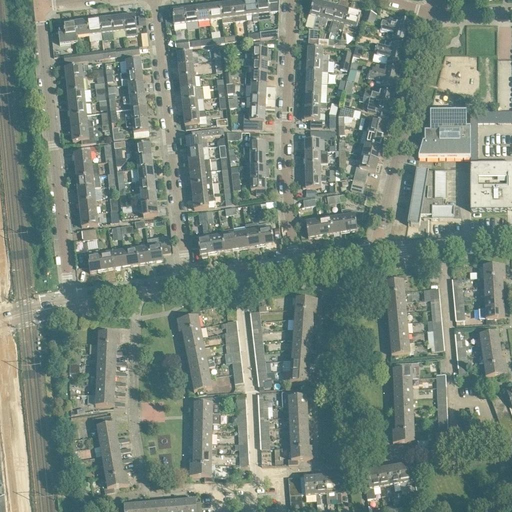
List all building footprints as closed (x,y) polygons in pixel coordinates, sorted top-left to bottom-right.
[(265,0),(260,1),(256,1),(257,16),(279,13),(279,0),(278,0),(279,0),(269,2),(268,0),(265,0)] [(256,1),(244,3),(246,17),(252,17),(253,23),(258,23),(258,22),(257,16),(256,1)] [(314,2),(310,16),(316,18),(312,31),(320,31),(320,26),(321,22),(326,3),(324,3),(324,5),(314,2)] [(246,22),(246,17),(244,3),(232,4),(234,24),(246,22)] [(326,3),(321,22),(320,26),(325,28),(327,21),(333,23),(336,8),(328,6),(328,4),(326,3)] [(232,4),(220,6),(222,20),(222,26),(234,24),(232,4)] [(209,7),(210,20),(210,22),(222,20),(220,6),(209,7)] [(210,22),(210,20),(209,7),(196,9),(198,23),(210,22)] [(333,23),(331,27),(338,28),(337,31),(343,33),(348,12),(345,11),(344,8),(339,7),(338,9),(336,8),(333,23)] [(173,20),(166,21),(166,27),(186,25),(184,10),(180,11),(179,8),(172,9),(172,12),(173,20)] [(198,23),(196,9),(184,10),(186,25),(198,23)] [(360,13),(355,11),(353,13),(348,12),(343,33),(345,26),(357,29),(361,15),(360,15),(360,13)] [(373,26),(373,25),(376,16),(365,13),(362,25),(373,26)] [(125,38),(128,38),(137,36),(137,31),(135,16),(123,18),(125,38)] [(123,18),(111,19),(114,39),(125,38),(123,18)] [(114,39),(111,19),(99,21),(101,35),(113,34),(114,39)] [(399,19),(394,20),(393,20),(392,20),(390,19),(390,20),(389,24),(379,21),(377,26),(378,27),(381,27),(410,34),(413,24),(398,21),(398,20),(399,20),(399,19)] [(99,21),(88,22),(89,37),(90,43),(102,42),(101,35),(99,21)] [(78,44),(77,38),(76,24),(71,24),(70,22),(65,23),(64,25),(63,25),(64,31),(58,32),(60,47),(78,44)] [(88,22),(76,24),(77,38),(89,37),(88,22)] [(378,27),(377,26),(375,26),(374,31),(380,32),(387,34),(386,39),(407,44),(410,34),(381,27),(378,27)] [(260,34),(260,41),(278,38),(278,37),(277,32),(265,34),(265,33),(260,34)] [(224,39),(225,45),(237,44),(236,37),(224,39)] [(213,40),(214,47),(225,45),(224,39),(213,40)] [(189,50),(188,41),(176,43),(176,51),(189,50)] [(271,58),(271,51),(268,51),(264,51),(264,43),(252,45),(252,50),(253,50),(253,56),(245,56),(245,62),(267,63),(268,58),(271,58)] [(385,43),(384,48),(377,46),(368,43),(367,49),(404,58),(407,48),(392,44),(385,43)] [(353,57),(352,59),(357,60),(359,61),(359,60),(360,60),(363,48),(356,46),(355,49),(353,57)] [(229,61),(230,61),(229,54),(234,54),(233,47),(222,48),(224,62),(229,61)] [(128,58),(140,56),(139,48),(127,50),(128,58)] [(322,50),(318,50),(308,49),(307,62),(329,63),(329,57),(322,57),(322,50)] [(367,49),(375,51),(372,63),(385,66),(385,64),(402,68),(404,58),(367,49)] [(128,58),(127,50),(115,51),(116,59),(128,58)] [(103,61),(116,59),(115,51),(103,53),(103,61)] [(345,52),(342,64),(343,64),(348,65),(351,54),(345,52)] [(103,53),(91,54),(92,62),(103,61),(103,53)] [(79,55),(80,64),(92,62),(91,54),(79,55)] [(198,65),(197,59),(192,59),(192,54),(177,55),(178,67),(198,65)] [(65,65),(80,64),(79,55),(64,57),(65,65)] [(126,63),(119,63),(121,75),(120,75),(120,76),(142,73),(141,61),(131,62),(126,63)] [(267,63),(245,62),(245,68),(252,68),(252,74),(267,75),(267,63)] [(307,73),(328,74),(329,63),(307,62),(307,73)] [(178,67),(180,79),(194,78),(193,66),(198,66),(198,65),(178,67)] [(370,70),(369,75),(398,82),(401,72),(391,70),(386,68),(376,66),(375,71),(370,70)] [(66,82),(82,80),(89,80),(87,67),(65,69),(66,82)] [(97,79),(104,78),(103,70),(96,71),(97,79)] [(356,72),(355,72),(350,70),(349,74),(347,82),(354,84),(357,72),(356,72)] [(129,87),(143,85),(142,73),(120,76),(121,82),(128,81),(129,87)] [(328,74),(307,73),(306,85),(321,86),(321,74),(328,75),(328,74)] [(246,74),(245,86),(266,87),(267,75),(252,74),(246,74)] [(369,75),(368,80),(376,82),(375,87),(380,88),(386,90),(396,92),(398,82),(369,75)] [(180,79),(181,91),(196,89),(194,78),(180,79)] [(68,94),(82,93),(84,92),(82,80),(66,82),(68,94)] [(345,88),(344,94),(351,96),(354,84),(347,83),(346,83),(345,88)] [(143,85),(129,87),(130,98),(123,99),(123,100),(145,97),(143,85)] [(233,85),(226,86),(227,96),(235,95),(235,85),(233,85)] [(306,98),(320,98),(321,86),(306,85),(306,98)] [(266,87),(245,86),(251,86),(251,99),(266,99),(266,87)] [(181,91),(182,103),(203,101),(205,101),(203,89),(196,89),(181,91)] [(105,90),(96,91),(96,98),(92,98),(92,103),(99,103),(106,102),(105,90)] [(84,92),(82,93),(68,94),(69,106),(85,105),(84,92)] [(363,99),(392,106),(393,102),(395,103),(396,98),(394,97),(395,96),(380,92),(379,96),(365,93),(363,99)] [(145,97),(123,100),(124,106),(131,105),(131,111),(146,109),(145,97)] [(320,98),(306,98),(303,97),(302,105),(305,105),(305,110),(320,110),(326,111),(327,105),(320,105),(320,98)] [(244,110),(265,111),(266,99),(251,99),(250,110),(244,110)] [(363,99),(362,105),(368,106),(367,113),(374,114),(375,112),(380,113),(390,115),(392,106),(363,99)] [(228,101),(229,110),(229,111),(236,109),(238,110),(237,100),(234,100),(228,101)] [(203,101),(182,103),(184,115),(204,113),(203,101)] [(99,103),(100,113),(107,112),(106,102),(99,103)] [(85,105),(69,106),(70,118),(86,117),(85,105)] [(146,109),(131,111),(132,116),(125,117),(126,124),(147,121),(146,109)] [(344,128),(344,119),(347,119),(353,120),(355,112),(341,109),(339,118),(339,128),(344,128)] [(265,111),(244,110),(243,122),(265,123),(265,111)] [(322,131),(323,123),(319,122),(320,110),(305,110),(305,114),(302,113),(302,122),(311,122),(310,130),(322,131)] [(184,115),(185,127),(200,126),(199,119),(206,118),(205,113),(204,113),(184,115)] [(470,159),(470,171),(471,213),(511,212),(511,166),(478,166),(478,125),(511,125),(511,113),(480,114),(470,114),(470,128),(470,159)] [(470,128),(466,128),(466,114),(430,114),(430,133),(425,132),(425,143),(423,143),(419,160),(470,159),(470,128)] [(93,129),(93,128),(93,122),(87,123),(86,117),(70,118),(71,131),(93,129)] [(360,125),(359,131),(362,132),(367,134),(384,138),(387,125),(378,123),(371,121),(365,120),(364,125),(360,125)] [(133,123),(126,124),(127,129),(133,128),(134,135),(149,133),(147,121),(133,123)] [(93,129),(71,131),(73,143),(81,142),(82,147),(81,147),(96,146),(96,145),(95,145),(93,129)] [(114,129),(112,130),(114,142),(125,141),(124,133),(119,134),(118,129),(114,129)] [(201,138),(224,136),(223,130),(201,132),(191,134),(192,139),(186,139),(186,140),(183,140),(184,147),(187,147),(188,152),(208,149),(207,149),(207,144),(202,145),(201,138)] [(322,133),(311,133),(311,142),(315,141),(320,141),(323,141),(322,133)] [(384,138),(367,134),(364,146),(381,150),(384,138)] [(227,135),(228,143),(242,143),(242,135),(227,135)] [(249,156),(250,156),(265,155),(265,151),(268,151),(268,143),(260,143),(260,135),(250,135),(250,150),(244,150),(244,156),(249,156)] [(305,142),(305,154),(320,153),(320,141),(315,141),(311,142),(305,142)] [(150,145),(137,147),(135,147),(136,153),(131,153),(131,160),(136,159),(152,157),(150,145)] [(111,146),(104,147),(106,164),(109,164),(113,164),(111,146)] [(357,156),(362,157),(379,162),(381,150),(364,146),(362,157),(357,156)] [(79,150),(80,154),(74,155),(75,168),(98,165),(92,165),(90,153),(91,153),(90,149),(79,150)] [(208,149),(188,152),(189,163),(209,161),(208,149)] [(320,153),(305,154),(305,166),(320,166),(328,165),(327,153),(324,153),(320,153)] [(265,155),(250,156),(250,168),(265,167),(265,155)] [(357,156),(355,162),(360,163),(359,169),(368,172),(376,173),(379,162),(362,157),(357,156)] [(152,157),(136,159),(138,171),(153,169),(152,157)] [(126,160),(116,161),(117,169),(122,168),(127,164),(126,160)] [(209,161),(189,163),(190,175),(211,173),(210,167),(210,161),(209,161)] [(98,177),(100,177),(98,165),(75,168),(77,180),(98,178),(98,177)] [(320,166),(305,166),(306,178),(321,178),(320,166)] [(266,180),(266,175),(269,175),(268,167),(265,167),(250,168),(251,180),(266,180)] [(153,169),(138,171),(139,183),(135,183),(135,184),(141,183),(154,181),(154,177),(157,177),(156,169),(153,169)] [(356,169),(355,175),(367,178),(368,172),(359,169),(356,169)] [(417,171),(408,227),(409,227),(409,226),(411,226),(411,227),(419,228),(421,219),(432,219),(432,221),(431,221),(461,222),(461,221),(453,221),(453,219),(454,219),(454,210),(443,210),(443,203),(445,203),(445,204),(446,204),(446,176),(445,176),(443,176),(435,176),(428,175),(428,173),(420,171),(420,172),(418,172),(418,171),(417,171)] [(212,184),(211,173),(190,175),(192,187),(212,184)] [(355,175),(354,181),(365,184),(367,178),(355,175)] [(78,192),(94,190),(101,190),(101,189),(100,190),(98,178),(77,180),(78,192)] [(303,190),(321,190),(321,183),(325,183),(325,178),(321,178),(306,178),(306,182),(303,182),(303,190)] [(256,197),(266,197),(266,180),(251,180),(251,192),(256,192),(256,197)] [(154,181),(141,183),(135,184),(135,189),(140,189),(141,195),(156,193),(154,181)] [(239,181),(232,182),(233,193),(240,192),(239,181)] [(354,181),(353,182),(352,187),(364,189),(365,184),(354,181)] [(212,184),(192,187),(193,199),(214,197),(212,184)] [(101,190),(94,190),(78,192),(79,204),(96,202),(102,202),(101,190)] [(157,205),(156,193),(141,195),(142,207),(157,205)] [(214,203),(214,197),(193,199),(194,211),(209,210),(208,204),(214,203)] [(339,197),(327,199),(328,205),(336,204),(336,205),(340,205),(340,204),(339,197)] [(306,199),(302,199),(304,210),(316,208),(314,198),(306,199)] [(366,199),(364,208),(372,210),(374,201),(366,199)] [(117,200),(110,201),(111,213),(118,213),(117,200)] [(79,204),(80,217),(97,215),(96,202),(79,204)] [(131,214),(142,212),(143,219),(158,217),(157,205),(142,207),(131,208),(131,214)] [(342,218),(345,234),(357,232),(356,222),(362,221),(363,215),(349,211),(341,212),(342,218)] [(206,214),(208,226),(214,225),(212,213),(206,214)] [(206,214),(198,215),(200,226),(202,226),(204,235),(209,234),(208,226),(206,214)] [(80,217),(82,229),(98,227),(97,215),(80,217)] [(342,218),(330,220),(333,236),(345,234),(342,218)] [(318,222),(320,238),(333,236),(330,220),(318,222)] [(318,222),(306,223),(308,240),(320,238),(318,222)] [(136,231),(145,230),(144,223),(135,224),(136,231)] [(257,225),(245,227),(246,233),(249,249),(261,248),(258,231),(257,225)] [(121,239),(120,229),(112,230),(114,240),(121,239)] [(258,231),(261,248),(274,246),(271,229),(258,231)] [(234,231),(221,233),(222,237),(224,253),(237,251),(234,235),(234,231)] [(97,237),(96,232),(82,233),(83,243),(97,241),(97,237)] [(237,251),(249,249),(246,233),(234,235),(237,251)] [(198,238),(190,240),(190,241),(192,251),(199,250),(200,257),(212,255),(209,234),(204,235),(205,239),(198,240),(198,238)] [(209,234),(212,255),(224,253),(222,237),(210,238),(209,234)] [(160,239),(147,241),(148,248),(151,265),(163,263),(163,257),(161,246),(160,242),(160,239)] [(160,241),(160,242),(161,246),(163,257),(171,255),(169,245),(167,245),(166,241),(160,241)] [(150,265),(148,248),(136,250),(138,267),(150,265)] [(99,250),(88,252),(88,258),(87,258),(90,274),(102,273),(99,256),(99,250)] [(138,267),(136,250),(124,252),(126,269),(138,267)] [(126,269),(124,252),(112,254),(114,271),(126,269)] [(112,254),(100,256),(99,256),(102,273),(114,271),(112,254)] [(489,263),(480,263),(480,270),(478,270),(479,274),(478,274),(477,274),(470,274),(470,281),(478,280),(483,280),(502,279),(502,280),(505,279),(505,267),(490,268),(489,263)] [(397,283),(382,284),(383,293),(383,297),(386,296),(405,294),(404,291),(404,289),(403,282),(406,282),(406,277),(396,278),(397,283)] [(502,279),(483,280),(484,290),(503,289),(502,280),(502,279)] [(503,300),(503,289),(484,290),(485,301),(503,300)] [(439,291),(430,292),(430,299),(435,299),(440,298),(439,291)] [(317,314),(317,301),(302,300),(303,295),(293,294),(293,300),(296,300),(295,312),(314,314),(317,314)] [(405,294),(386,296),(387,306),(405,305),(412,304),(412,300),(405,301),(405,294)] [(504,310),(503,300),(485,301),(485,311),(504,310)] [(463,302),(454,302),(455,310),(459,309),(464,309),(463,302)] [(435,305),(431,305),(431,312),(441,312),(440,304),(435,305)] [(406,315),(405,305),(387,306),(388,316),(406,315)] [(456,323),(465,322),(464,309),(459,309),(460,315),(455,316),(456,323)] [(479,311),(480,321),(486,321),(504,320),(504,310),(479,311)] [(192,319),(177,322),(179,334),(182,334),(201,330),(198,318),(201,318),(200,312),(191,314),(192,319)] [(295,312),(294,322),(313,323),(314,314),(295,312)] [(388,316),(389,327),(407,325),(406,315),(388,316)] [(441,319),(437,319),(437,325),(433,326),(433,333),(442,332),(441,319)] [(294,322),(294,332),(312,333),(313,323),(294,322)] [(408,335),(407,325),(389,327),(390,337),(408,335)] [(90,346),(90,352),(116,353),(117,347),(119,347),(120,335),(105,334),(105,329),(96,329),(95,334),(101,335),(101,341),(98,341),(98,347),(90,346)] [(201,330),(182,334),(184,344),(203,340),(201,330)] [(239,339),(238,330),(226,331),(226,335),(225,335),(225,341),(239,339)] [(311,344),(312,333),(294,332),(293,343),(311,344)] [(439,340),(443,339),(442,332),(433,333),(434,343),(434,346),(439,346),(439,340)] [(476,337),(476,340),(480,340),(481,347),(499,344),(498,334),(476,337)] [(413,345),(413,341),(409,341),(408,335),(390,337),(391,347),(413,345)] [(465,349),(468,348),(468,344),(465,342),(460,342),(460,336),(455,337),(456,350),(465,349)] [(239,339),(225,341),(220,343),(220,347),(226,345),(227,350),(240,348),(239,339)] [(444,353),(443,339),(439,340),(439,346),(434,346),(435,349),(435,353),(444,353)] [(184,344),(186,355),(205,351),(203,340),(184,344)] [(311,354),(311,344),(293,343),(292,353),(311,354)] [(481,347),(482,357),(501,354),(499,344),(481,347)] [(409,356),(409,357),(414,356),(414,352),(413,345),(391,347),(391,357),(409,356)] [(227,350),(227,356),(231,355),(232,358),(241,357),(240,348),(227,350)] [(188,365),(212,360),(210,350),(205,351),(186,355),(188,365)] [(90,352),(90,356),(98,356),(97,362),(116,362),(116,353),(90,352)] [(310,364),(311,354),(292,353),(291,363),(310,364)] [(502,364),(501,354),(482,357),(484,367),(502,364)] [(232,358),(233,367),(242,366),(241,357),(232,358)] [(188,365),(190,376),(209,372),(208,369),(215,368),(213,359),(212,360),(188,365)] [(97,362),(97,371),(116,372),(116,362),(97,362)] [(462,363),(457,363),(458,370),(467,370),(467,362),(462,363)] [(291,363),(291,374),(309,375),(310,364),(291,363)] [(493,383),(492,378),(507,376),(505,364),(502,364),(484,367),(486,379),(483,379),(483,385),(493,383)] [(233,367),(234,376),(243,375),(242,366),(233,367)] [(395,371),(393,371),(393,382),(412,381),(411,366),(395,366),(395,371)] [(97,371),(97,380),(115,381),(116,372),(97,371)] [(211,381),(210,380),(209,372),(190,376),(192,385),(211,381)] [(291,374),(290,383),(309,385),(309,375),(291,374)] [(234,376),(234,378),(235,385),(244,384),(243,375),(234,376)] [(97,380),(96,389),(115,390),(115,381),(97,380)] [(212,390),(211,381),(192,385),(194,394),(212,390)] [(412,391),(412,381),(393,382),(394,392),(412,391)] [(90,397),(90,398),(115,399),(115,390),(96,389),(96,398),(90,397)] [(412,391),(394,392),(394,402),(413,401),(412,391)] [(490,400),(492,406),(504,402),(502,396),(490,400)] [(262,397),(258,397),(259,409),(268,409),(270,408),(270,402),(268,402),(262,403),(262,397)] [(90,398),(89,407),(95,407),(95,408),(114,409),(115,399),(90,398)] [(303,398),(282,399),(282,408),(307,407),(307,398),(303,398)] [(394,402),(394,412),(413,412),(413,401),(394,402)] [(504,402),(492,406),(494,411),(506,407),(504,402)] [(194,405),(194,414),(219,415),(219,405),(196,405),(194,405)] [(307,407),(282,408),(282,409),(284,409),(285,414),(289,413),(289,417),(308,416),(307,407)] [(496,417),(508,413),(506,407),(494,411),(496,417)] [(268,409),(259,409),(259,418),(259,421),(268,420),(268,409)] [(414,422),(413,412),(394,412),(395,423),(414,422)] [(499,423),(510,419),(508,413),(496,417),(499,423)] [(194,414),(194,424),(212,424),(212,426),(219,426),(219,415),(194,414)] [(308,416),(289,417),(289,426),(308,425),(308,416)] [(111,418),(93,421),(94,429),(97,429),(97,430),(116,427),(115,425),(113,425),(111,418)] [(511,423),(510,419),(499,423),(501,428),(511,424),(511,423)] [(395,423),(395,433),(414,432),(414,422),(395,423)] [(194,424),(194,433),(212,433),(212,426),(212,424),(194,424)] [(511,424),(501,428),(503,434),(511,430),(511,424)] [(308,425),(289,426),(290,435),(309,434),(308,425)] [(116,427),(97,430),(97,431),(99,440),(117,437),(116,427)] [(505,439),(511,436),(511,430),(503,434),(505,439)] [(417,444),(414,444),(414,432),(395,433),(392,433),(393,445),(408,444),(408,450),(418,449),(417,444)] [(194,433),(193,442),(212,442),(212,433),(194,433)] [(248,434),(238,434),(238,440),(239,443),(248,443),(248,434)] [(309,434),(290,435),(290,444),(309,443),(309,434)] [(269,436),(260,436),(260,445),(270,445),(269,436)] [(117,437),(99,440),(101,451),(119,448),(117,437)] [(193,442),(193,451),(212,451),(212,442),(193,442)] [(291,462),(288,462),(288,467),(298,467),(298,462),(313,461),(312,448),(309,449),(309,443),(290,444),(291,455),(293,455),(294,461),(291,462)] [(119,448),(101,451),(102,461),(121,458),(119,448)] [(193,451),(193,460),(212,461),(212,456),(216,456),(216,452),(212,452),(212,451),(193,451)] [(121,458),(102,461),(104,471),(122,468),(121,458)] [(190,466),(190,478),(205,479),(205,484),(214,484),(214,472),(211,472),(212,466),(218,466),(218,462),(212,462),(212,461),(193,460),(193,466),(190,466)] [(402,495),(407,494),(405,484),(415,483),(413,470),(412,470),(413,472),(408,473),(407,465),(397,467),(402,495)] [(393,499),(396,499),(396,496),(395,492),(401,491),(402,495),(397,467),(387,469),(393,499)] [(122,468),(104,471),(106,484),(109,483),(110,490),(107,490),(104,491),(105,496),(115,495),(114,490),(129,487),(127,475),(124,475),(122,468)] [(392,497),(392,499),(393,499),(387,469),(377,471),(380,489),(381,499),(386,498),(384,488),(390,487),(392,497)] [(366,472),(369,486),(369,490),(365,491),(367,501),(372,501),(375,500),(374,490),(380,489),(377,471),(366,472)] [(326,477),(327,496),(328,506),(331,505),(331,502),(337,501),(338,510),(338,505),(337,495),(336,476),(326,477)] [(345,476),(336,476),(337,495),(338,505),(341,505),(340,495),(347,494),(345,476)] [(318,507),(321,506),(320,496),(326,496),(327,506),(328,506),(327,496),(326,477),(316,478),(318,506),(318,507)] [(318,507),(318,506),(316,478),(304,479),(306,498),(306,502),(316,501),(317,507),(318,507)] [(196,511),(196,501),(184,502),(185,511),(196,511)] [(185,511),(184,502),(173,503),(173,511),(185,511)] [(173,511),(173,503),(161,504),(162,511),(173,511)]
